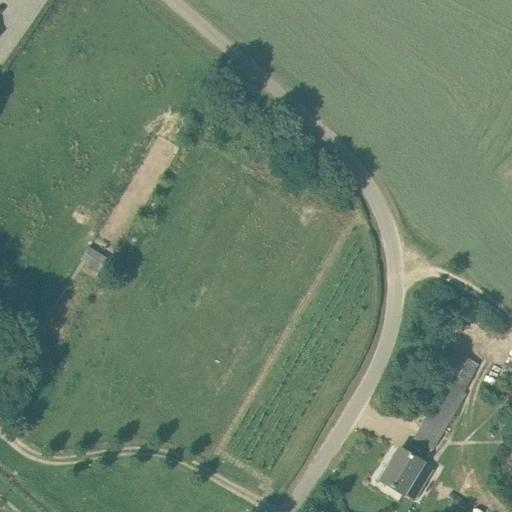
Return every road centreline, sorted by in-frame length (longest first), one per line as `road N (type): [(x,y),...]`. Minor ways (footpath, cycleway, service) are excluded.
road 1 (tertiary): [(281,511),(375,363),(391,322),(392,242),(362,179),(335,145),(170,0)]
road 2 (unknown): [(0,472),(13,484),(72,453),(159,450),(261,511)]
